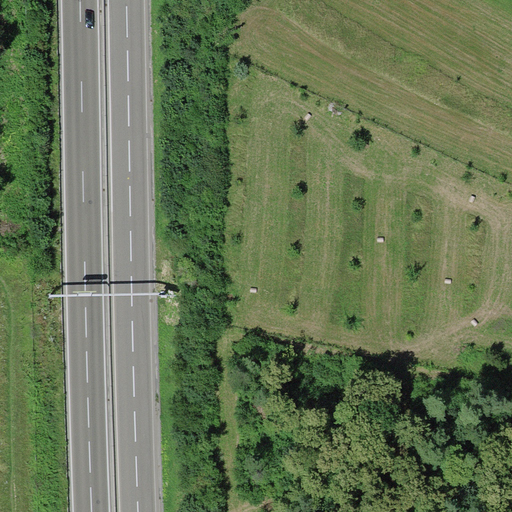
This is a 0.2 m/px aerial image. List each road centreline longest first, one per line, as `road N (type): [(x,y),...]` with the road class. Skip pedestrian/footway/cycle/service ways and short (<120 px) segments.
road 1 (motorway): [(138,511),(126,0)]
road 2 (motorway): [(79,0),(91,511)]
road 3 (track): [(0,273),(8,307),(10,511)]
